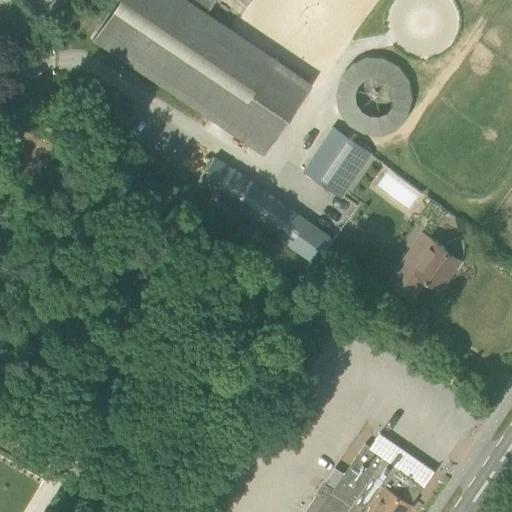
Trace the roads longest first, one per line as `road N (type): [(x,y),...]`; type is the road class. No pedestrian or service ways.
road 1 (unknown): [(0,101),(41,64),(95,68),(333,223)]
road 2 (unclassified): [(158,511),(0,427)]
